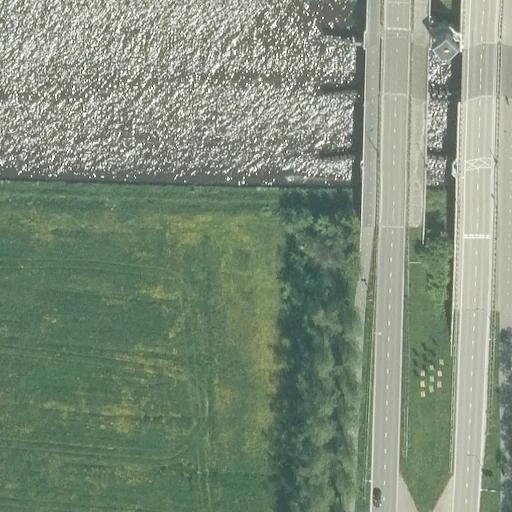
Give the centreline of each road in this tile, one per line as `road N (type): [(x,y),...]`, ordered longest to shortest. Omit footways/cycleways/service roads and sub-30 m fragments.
road 1 (primary): [(464,511),(483,0)]
road 2 (primary): [(397,0),(382,511)]
